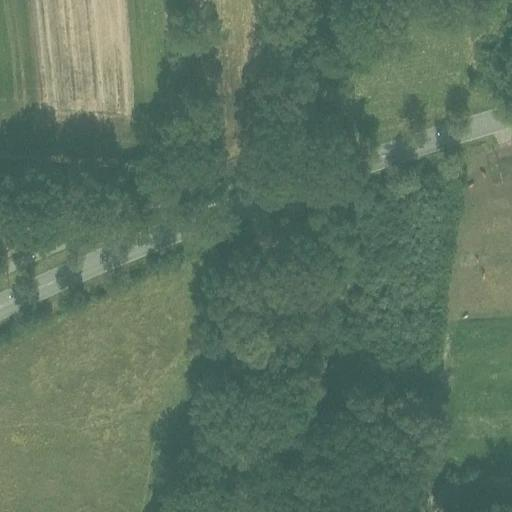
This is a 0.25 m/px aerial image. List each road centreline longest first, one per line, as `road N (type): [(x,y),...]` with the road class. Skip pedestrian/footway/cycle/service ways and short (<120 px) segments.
road 1 (tertiary): [(0,309),(251,203),(511,117)]
road 2 (track): [(329,23),(511,18)]
